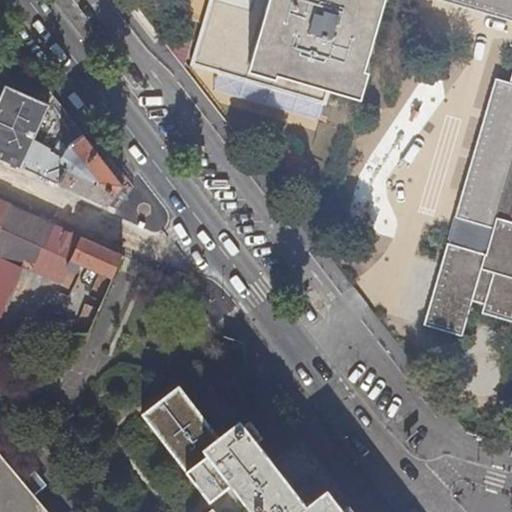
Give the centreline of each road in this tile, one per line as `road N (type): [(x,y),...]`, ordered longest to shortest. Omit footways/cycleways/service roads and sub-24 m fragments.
road 1 (secondary): [(34,0),(219,247)]
road 2 (secondary): [(219,247),(407,481)]
road 3 (residential): [(219,247),(183,254),(149,248),(0,179)]
